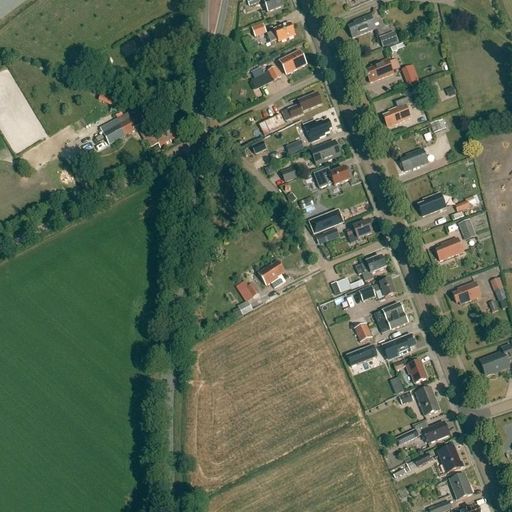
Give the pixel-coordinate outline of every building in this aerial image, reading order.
[(258,0),(249,0),(247,1),(249,8),(260,4),(258,0)] [(266,0),(262,2),(267,14),(283,8),(279,0),(266,0)] [(354,27),(348,29),(352,40),(375,31),(370,17),(353,24),(354,27)] [(273,31),(274,33),(266,36),(270,44),(277,41),(278,44),(294,37),(289,25),(273,31)] [(263,26),(252,30),(255,39),(266,35),(263,26)] [(394,33),(379,39),(383,49),(398,44),(394,33)] [(304,59),(304,58),(302,53),(300,52),(299,53),(279,63),(286,77),(306,67),(302,60),(304,59)] [(371,70),(365,73),(369,84),(393,76),(387,61),(370,68),(371,70)] [(407,86),(420,82),(414,65),(401,69),(407,86)] [(268,73),(273,83),(281,79),(276,69),(275,70),(275,69),(268,73)] [(255,81),(260,91),(270,85),(265,75),(255,81)] [(302,114),(321,106),(317,95),(297,103),(299,106),(281,113),(285,123),(302,116),(302,114)] [(388,115),(382,117),(387,129),(410,121),(405,107),(410,105),(407,99),(394,104),(396,109),(387,113),(388,115)] [(151,149),(158,145),(160,149),(167,145),(166,143),(170,141),(171,143),(178,139),(176,135),(179,134),(175,126),(172,128),(170,124),(152,133),(154,137),(151,139),(144,127),(146,126),(140,115),(119,126),(125,137),(138,130),(143,138),(146,136),(148,140),(147,141),(151,149)] [(281,116),(259,127),(264,138),(286,128),(281,116)] [(329,133),(328,131),(331,130),(328,122),(322,124),(321,122),(315,125),(314,122),(303,126),(310,144),(319,140),(319,139),(325,137),(324,135),(329,133)] [(430,127),(434,136),(442,132),(438,124),(430,127)] [(286,147),(290,156),(304,150),(300,140),(286,147)] [(339,157),(334,143),(309,153),(315,167),(339,157)] [(405,157),(406,160),(400,162),(404,174),(428,165),(422,150),(405,157)] [(33,172),(27,164),(22,167),(27,176),(33,172)] [(285,185),(298,180),(293,169),(281,174),(285,185)] [(334,187),(349,181),(349,180),(350,180),(348,174),(346,175),(344,170),(330,175),(328,170),(314,176),(319,190),(333,185),(334,187)] [(440,195),(422,202),(423,205),(417,207),(421,216),(422,218),(425,217),(445,209),(440,195)] [(313,199),(300,204),(302,211),(315,205),(313,199)] [(458,215),(470,210),(467,202),(455,208),(458,215)] [(338,212),(309,224),(314,235),(343,224),(338,212)] [(476,238),(469,221),(458,226),(465,243),(476,238)] [(347,238),(352,237),(355,236),(357,240),(371,235),(367,223),(352,228),(353,230),(345,233),(347,238)] [(326,244),(340,239),(336,230),(323,235),(326,244)] [(457,240),(437,248),(438,250),(435,251),(439,260),(440,263),(443,262),(463,254),(457,240)] [(385,270),(380,258),(366,263),(366,264),(360,266),(361,267),(355,269),(359,277),(361,276),(364,283),(372,280),(371,275),(385,270)] [(271,265),(257,275),(265,288),(278,280),(277,278),(284,274),(277,263),(272,266),(271,265)] [(331,286),(334,293),(335,297),(341,295),(343,294),(351,291),(347,280),(331,286)] [(490,283),(494,294),(503,290),(500,280),(490,283)] [(392,289),(389,281),(379,285),(379,286),(371,288),(358,293),(362,303),(375,298),(373,294),(381,292),(384,299),(395,296),(394,294),(395,294),(393,289),(392,289)] [(259,295),(253,285),(247,289),(253,299),(259,295)] [(453,296),(455,300),(456,305),(459,303),(460,306),(480,298),(475,285),(455,292),(456,294),(453,296)] [(507,300),(503,290),(494,294),(498,304),(507,300)] [(236,319),(253,312),(249,303),(232,310),(236,319)] [(399,305),(373,316),(377,326),(403,315),(399,305)] [(403,315),(377,326),(381,335),(407,324),(403,315)] [(354,331),(360,345),(373,340),(367,326),(354,331)] [(415,347),(411,336),(395,342),(397,346),(391,349),(393,356),(400,354),(401,355),(409,352),(408,350),(415,347)] [(503,354),(479,363),(485,378),(509,369),(507,363),(511,360),(511,352),(510,346),(501,349),(503,354)] [(377,358),(372,347),(346,357),(351,368),(377,358)] [(420,362),(405,368),(409,376),(411,376),(414,385),(427,380),(420,362)] [(396,373),(404,370),(402,364),(394,367),(396,373)] [(430,389),(415,395),(424,418),(440,412),(430,389)] [(402,407),(413,403),(410,395),(399,399),(402,407)] [(444,424),(422,433),(427,446),(449,437),(444,424)] [(396,441),(400,447),(417,439),(414,432),(396,441)] [(453,448),(437,454),(446,475),(459,470),(460,470),(463,469),(461,464),(460,464),(453,448)] [(411,473),(432,462),(428,455),(413,463),(414,463),(408,467),(411,473)] [(464,476),(449,482),(457,503),(473,496),(464,476)] [(449,503),(429,511),(449,511),(452,511),(449,503)]
